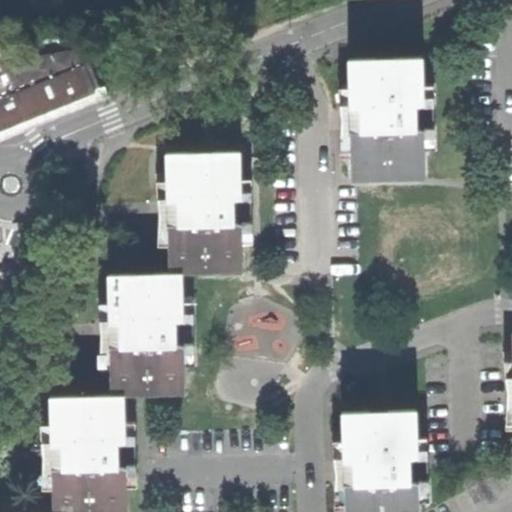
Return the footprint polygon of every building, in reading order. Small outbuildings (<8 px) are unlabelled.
[(0,135),(39,120),(102,94),(85,49),(41,56),(0,72),(0,135)] [(398,178),(427,177),(426,130),(418,130),(417,106),(426,106),(424,58),(396,58),(396,64),(378,64),(378,59),(349,60),(351,108),(360,108),(360,120),(360,132),(352,131),(352,180),(380,179),(380,175),(398,174),(398,178)] [(169,220),(171,272),(185,272),(198,271),(198,267),(218,266),(218,272),(244,272),(243,220),(236,220),(235,198),(242,198),(241,147),(214,148),(214,157),(197,157),(197,149),(167,150),(169,198),(180,197),(181,209),(181,220),(169,220)] [(113,343),(114,394),(126,393),(143,393),(142,388),(159,388),(159,392),(186,392),(186,345),(177,345),(177,320),(185,320),(185,272),(171,272),(156,272),(156,277),(140,277),(140,272),(111,272),(112,319),(123,319),(123,331),(124,343),(113,343)] [(55,467),(56,511),(84,511),(85,510),(102,510),(101,511),(128,511),(128,465),(119,465),(118,442),(127,442),(126,393),(114,394),(99,394),(99,400),(81,400),(81,394),(53,395),(54,444),(65,444),(65,455),(65,467),(55,467)] [(421,511),(420,481),(411,482),(411,457),(419,457),(418,411),(389,411),(390,416),(372,417),(371,412),(343,413),(345,461),(354,461),(354,472),(355,484),(346,485),(346,511),(421,511)]
